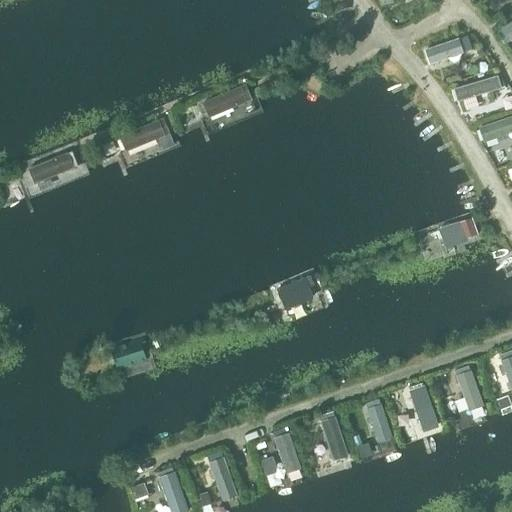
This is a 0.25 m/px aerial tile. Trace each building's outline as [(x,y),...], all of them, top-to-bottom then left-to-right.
[(511,9),(505,0),(491,11),(509,36),(511,33),(511,9)] [(194,120),(227,104),(230,103),(222,85),(186,102),(194,120)] [(73,151),(29,168),(36,184),(79,166),(73,151)] [(472,217),(438,229),(445,250),(468,242),(467,239),(479,235),(472,217)] [(305,278),(276,290),(285,312),(314,301),(305,278)] [(147,348),(145,339),(110,348),(116,371),(146,363),(143,349),(147,348)]
